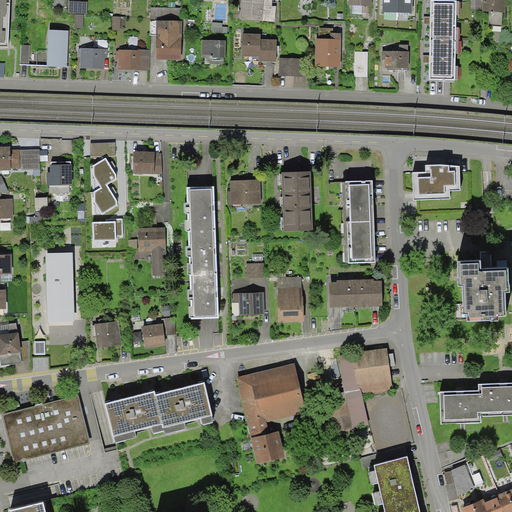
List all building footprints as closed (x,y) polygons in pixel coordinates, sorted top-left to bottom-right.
[(272,0),(241,0),(240,19),(275,22),(276,6),(272,6),(272,0)] [(382,0),(382,12),(412,13),(412,0),(382,0)] [(456,0),(447,0),(430,0),(430,17),(430,20),(430,23),(430,38),(456,39),(456,27),(456,15),(456,1),(456,0)] [(483,0),(470,0),(471,10),(483,9),(483,0)] [(483,0),(483,9),(483,11),(489,11),(488,26),(502,26),(503,12),(505,12),(505,0),(483,0)] [(87,2),(69,1),(68,13),(87,14),(87,2)] [(9,22),(10,3),(0,2),(0,46),(8,47),(9,22)] [(363,5),(353,5),(352,13),(362,14),(363,5)] [(181,8),(151,7),(150,20),(157,20),(181,21),(181,8)] [(84,15),(75,14),(74,27),(83,28),(84,15)] [(121,16),(113,16),(112,30),(120,30),(121,16)] [(181,21),(157,20),(156,35),(156,59),(181,60),(182,21),(181,21)] [(223,23),(212,22),(211,32),(227,33),(228,27),(222,27),(223,23)] [(319,28),(319,38),(330,39),(330,33),(333,33),(333,28),(319,28)] [(69,31),(49,30),(47,66),(58,67),(67,67),(69,31)] [(261,34),(242,33),(242,56),(249,56),(259,56),(259,61),(276,62),(277,39),(260,39),(261,34)] [(319,38),(316,38),(315,66),(329,66),(340,66),(341,39),(330,39),(319,38)] [(456,39),(430,38),(429,56),(429,59),(429,63),(429,79),(455,80),(455,66),(455,53),(456,39)] [(226,40),(202,40),(202,57),(212,57),(221,57),(226,57),(226,40)] [(30,45),(21,45),(20,65),(29,65),(30,45)] [(108,49),(81,48),(81,49),(81,52),(81,55),(80,68),(104,69),(105,58),(107,58),(108,49)] [(139,50),(119,49),(119,51),(119,55),(119,59),(118,69),(141,70),(141,50),(139,50)] [(139,49),(139,50),(141,50),(141,70),(149,70),(150,50),(139,49)] [(409,51),(382,51),(382,59),(385,59),(385,68),(387,68),(402,68),(407,69),(408,68),(409,51)] [(368,52),(354,52),(354,77),(367,77),(368,52)] [(291,76),(292,58),(280,58),(279,75),(291,76)] [(304,59),(292,58),(291,76),(303,76),(304,59)] [(39,151),(9,148),(0,149),(0,172),(39,171),(39,151)] [(161,154),(133,154),(132,174),(161,175),(161,154)] [(106,158),(93,166),(94,176),(101,187),(107,184),(116,179),(116,174),(106,158)] [(71,165),(47,166),(48,186),(71,186),(71,165)] [(425,174),(412,174),(413,200),(449,199),(448,192),(459,191),(458,165),(425,166),(425,174)] [(310,172),(283,172),(284,202),(310,201),(310,172)] [(372,180),(343,181),(344,221),(373,220),(372,180)] [(257,181),(228,183),(229,206),(258,205),(257,181)] [(117,201),(107,184),(101,187),(94,191),(95,202),(102,214),(117,205),(117,201)] [(214,186),(186,187),(188,231),(215,230),(214,186)] [(11,200),(0,200),(0,218),(12,218),(11,200)] [(310,201),(284,202),(284,231),(312,229),(310,201)] [(107,222),(93,222),(93,240),(116,240),(116,236),(123,236),(123,219),(107,219),(107,222)] [(374,221),(345,222),(346,262),(376,261),(374,221)] [(162,230),(136,230),(136,249),(162,248),(162,230)] [(215,230),(188,231),(190,275),(217,274),(215,230)] [(10,256),(0,256),(0,274),(10,275),(10,256)] [(264,263),(246,264),(247,278),(265,277),(264,263)] [(472,266),(453,267),(453,286),(457,286),(457,318),(481,317),(498,317),(498,295),(504,295),(503,271),(472,272),(472,266)] [(80,267),(50,267),(51,329),(80,329),(80,267)] [(217,274),(190,275),(192,318),(219,317),(217,274)] [(327,281),(328,308),(356,307),(355,279),(327,281)] [(355,279),(356,307),(384,306),(382,279),(355,279)] [(278,284),(277,322),(301,322),(301,284),(278,284)] [(259,296),(232,297),(233,317),(260,316),(259,296)] [(10,333),(0,334),(0,363),(0,366),(21,363),(21,360),(29,359),(28,340),(20,342),(18,333),(17,322),(9,324),(10,333)] [(118,323),(91,327),(94,348),(121,345),(118,323)] [(159,326),(140,328),(142,348),(161,346),(159,326)] [(386,348),(339,356),(345,392),(361,389),(362,394),(393,389),(386,348)] [(294,363),(236,377),(257,464),(283,458),(277,431),(270,433),(267,423),(306,413),(294,363)] [(203,383),(155,395),(163,424),(163,427),(212,414),(203,383)] [(511,385),(483,387),(483,393),(482,414),(511,413),(511,385)] [(326,395),(332,432),(368,426),(362,394),(361,389),(345,392),(326,395)] [(155,392),(106,403),(114,436),(163,424),(155,395),(155,392)] [(483,393),(440,394),(440,421),(482,421),(482,414),(483,393)] [(77,397),(0,415),(0,416),(4,432),(11,463),(88,444),(77,397)] [(503,456),(500,450),(491,454),(493,460),(503,456)] [(406,458),(374,465),(384,508),(416,500),(406,458)] [(511,511),(511,490),(501,495),(506,511),(511,511)] [(506,511),(501,495),(483,504),(486,511),(506,511)] [(419,511),(416,500),(384,508),(385,511),(419,511)] [(482,500),(463,508),(464,511),(486,511),(483,504),(482,500)] [(10,510),(10,511),(44,511),(42,502),(10,510)]
